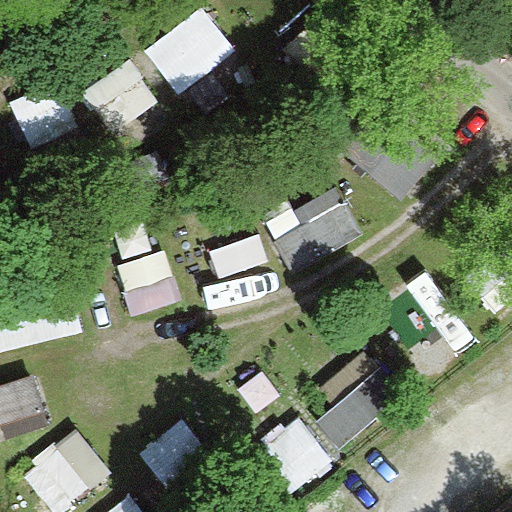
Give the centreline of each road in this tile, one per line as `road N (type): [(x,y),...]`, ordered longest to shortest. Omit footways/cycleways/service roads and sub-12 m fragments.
road 1 (track): [(102,351),(329,280),(511,127)]
road 2 (track): [(511,408),(392,511)]
